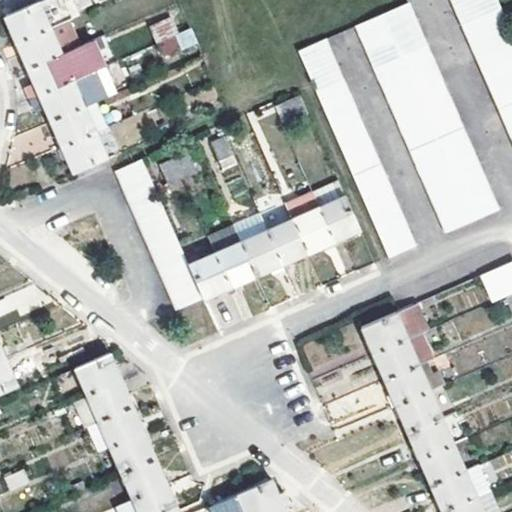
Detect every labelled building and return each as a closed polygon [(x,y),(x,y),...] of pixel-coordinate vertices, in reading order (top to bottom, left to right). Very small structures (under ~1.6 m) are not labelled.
[(473,0),(450,0),(454,8),(473,0)] [(500,8),(496,0),(473,0),(454,8),(461,25),(500,8)] [(41,1),(7,15),(14,33),(18,43),(53,28),(41,1)] [(415,18),(409,5),(383,16),(389,29),(415,18)] [(508,25),(500,8),(461,25),(469,42),(508,25)] [(389,29),(383,16),(357,27),(363,41),(389,29)] [(421,32),(415,18),(389,29),(395,44),(421,32)] [(71,20),(53,28),(18,43),(22,51),(30,68),(82,46),(71,20)] [(163,41),(176,36),(170,20),(153,27),(159,43),(163,41)] [(511,43),(511,35),(508,25),(469,42),(476,59),(511,43)] [(395,44),(389,29),(363,41),(369,55),(395,44)] [(427,46),(421,32),(395,44),(401,57),(427,46)] [(181,47),(176,36),(163,41),(168,52),(181,47)] [(332,54),(326,40),(299,52),(304,66),(332,54)] [(82,46),(30,68),(41,94),(103,67),(92,41),(82,46)] [(511,64),(511,43),(476,59),(484,76),(511,64)] [(401,57),(395,44),(369,55),(375,68),(401,57)] [(433,59),(427,46),(401,57),(407,71),(433,59)] [(338,68),(332,54),(304,66),(311,79),(338,68)] [(407,71),(401,57),(375,68),(381,82),(407,71)] [(439,74),(433,59),(407,71),(413,85),(439,74)] [(511,84),(511,64),(484,76),(491,93),(511,84)] [(103,67),(41,94),(52,120),(96,101),(115,93),(103,67)] [(344,81),(338,68),(311,79),(317,93),(344,81)] [(413,85),(407,71),(381,82),(387,96),(413,85)] [(445,87),(439,74),(413,85),(419,98),(445,87)] [(350,95),(344,81),(317,93),(323,107),(350,95)] [(511,104),(511,84),(491,93),(498,110),(511,104)] [(419,98),(413,85),(387,96),(393,110),(419,98)] [(451,101),(445,87),(419,98),(425,112),(451,101)] [(356,109),(350,95),(323,107),(329,120),(356,109)] [(308,111),(302,98),(276,109),(282,123),(308,111)] [(425,112),(419,98),(393,110),(399,124),(425,112)] [(96,101),(52,120),(63,146),(97,131),(107,127),(96,101)] [(457,115),(451,101),(425,112),(431,126),(457,115)] [(511,124),(511,104),(498,110),(506,127),(511,124)] [(362,122),(356,109),(329,120),(335,134),(362,122)] [(431,126),(425,112),(399,124),(405,137),(431,126)] [(463,128),(457,115),(431,126),(437,140),(463,128)] [(368,136),(362,122),(335,134),(341,148),(368,136)] [(437,140),(431,126),(405,137),(411,151),(437,140)] [(469,142),(463,128),(437,140),(443,154),(469,142)] [(108,158),(97,131),(63,146),(75,173),(108,158)] [(234,154),(227,136),(213,142),(221,160),(234,154)] [(374,150),(368,136),(341,148),(347,161),(374,150)] [(443,154),(437,140),(411,151),(417,165),(443,154)] [(475,156),(469,142),(443,154),(449,167),(475,156)] [(380,163),(374,150),(347,161),(353,175),(380,163)] [(175,159),(183,178),(197,171),(189,152),(175,159)] [(449,167),(443,154),(417,165),(423,178),(449,167)] [(481,170),(475,156),(449,167),(455,181),(481,170)] [(149,172),(143,159),(117,171),(122,183),(149,172)] [(170,184),(183,178),(175,159),(161,165),(170,184)] [(386,177),(380,163),(353,175),(359,189),(386,177)] [(455,181),(449,167),(423,178),(429,192),(455,181)] [(487,183),(481,170),(455,181),(461,195),(487,183)] [(154,184),(149,172),(122,183),(128,196),(154,184)] [(392,191),(386,177),(359,189),(365,202),(392,191)] [(345,196),(339,181),(312,193),(319,208),(345,196)] [(461,195),(455,181),(429,192),(435,206),(461,195)] [(493,197),(487,183),(461,195),(467,208),(493,197)] [(160,197),(154,184),(128,196),(133,209),(160,197)] [(398,204),(392,191),(365,202),(371,216),(398,204)] [(287,204),(294,219),(309,252),(333,241),(319,208),(312,193),(287,204)] [(467,208),(461,195),(435,206),(441,219),(467,208)] [(319,208),(333,241),(360,230),(345,196),(319,208)] [(165,210),(160,197),(133,209),(139,221),(165,210)] [(499,211),(493,197),(467,208),(473,222),(499,211)] [(405,218),(398,204),(371,216),(377,230),(405,218)] [(473,222),(467,208),(441,219),(447,233),(473,222)] [(170,223),(165,210),(139,221),(144,234),(170,223)] [(260,213),(235,224),(257,275),(282,264),(267,230),(260,213)] [(410,232),(405,218),(377,230),(383,243),(410,232)] [(267,230),(282,264),(309,252),(294,219),(267,230)] [(176,235),(170,223),(144,234),(149,246),(176,235)] [(216,253),(230,286),(238,283),(257,275),(235,224),(208,237),(216,253)] [(416,245),(410,232),(383,243),(389,257),(416,245)] [(181,248),(176,235),(149,246),(155,259),(181,248)] [(187,260),(181,248),(155,259),(160,272),(187,260)] [(189,265),(192,273),(198,285),(203,298),(221,290),(230,286),(216,253),(189,265)] [(189,265),(187,260),(160,272),(166,284),(192,273),(189,265)] [(511,262),(481,276),(492,302),(511,293),(511,262)] [(198,285),(192,273),(166,284),(171,297),(198,285)] [(203,298),(198,285),(171,297),(177,310),(203,298)] [(395,313),(363,327),(374,353),(414,336),(417,334),(406,309),(395,313)] [(385,378),(426,361),(419,348),(414,336),(374,353),(385,378)] [(108,355),(75,369),(87,395),(120,380),(108,355)] [(0,393),(17,386),(5,359),(0,361),(0,393)] [(397,405),(429,391),(442,386),(436,373),(431,374),(426,361),(385,378),(397,405)] [(132,406),(120,380),(87,395),(98,421),(132,406)] [(441,418),(429,391),(397,405),(409,432),(441,418)] [(96,453),(106,449),(84,398),(74,402),(96,453)] [(132,406),(98,421),(110,448),(144,433),(132,406)] [(441,418),(409,432),(420,458),(453,445),(441,418)] [(155,459),(144,433),(110,448),(121,474),(155,459)] [(424,468),(431,484),(464,471),(453,445),(420,458),(424,468)] [(155,459),(121,474),(133,501),(167,486),(162,473),(155,459)] [(464,471),(431,484),(437,497),(443,511),(488,492),(476,465),(464,471)] [(11,492),(28,484),(21,470),(5,477),(11,492)] [(279,496),(272,480),(238,495),(246,511),(270,511),(283,506),(279,496)] [(178,511),(167,486),(133,501),(117,508),(118,511),(178,511)] [(496,511),(488,492),(443,511),(496,511)]
